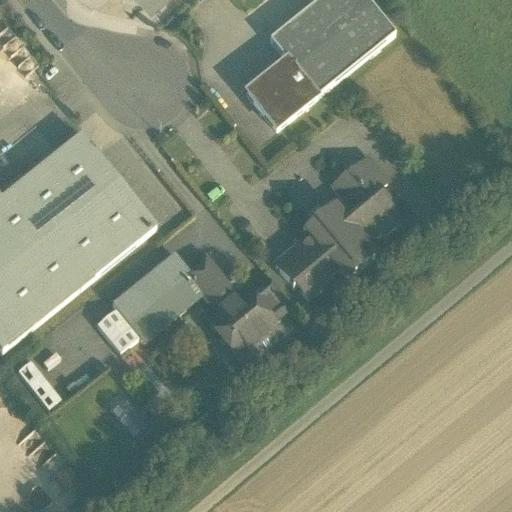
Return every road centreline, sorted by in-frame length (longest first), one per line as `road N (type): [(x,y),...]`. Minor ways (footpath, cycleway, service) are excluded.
road 1 (track): [(511,250),(199,511)]
road 2 (residential): [(45,0),(126,98)]
